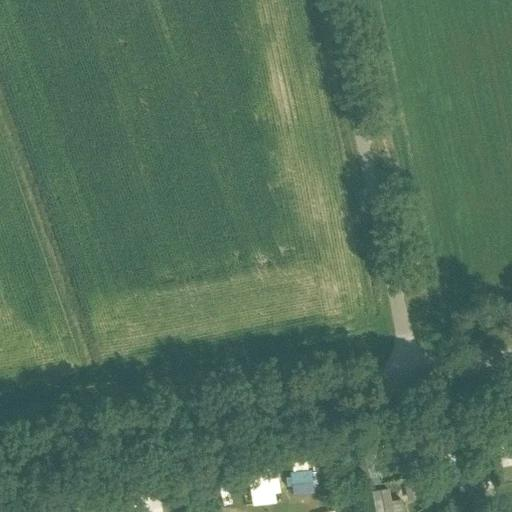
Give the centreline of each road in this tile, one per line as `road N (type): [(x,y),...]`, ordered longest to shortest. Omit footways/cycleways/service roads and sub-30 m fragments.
road 1 (secondary): [(0,453),(417,371)]
road 2 (unclassified): [(417,371),(334,0)]
